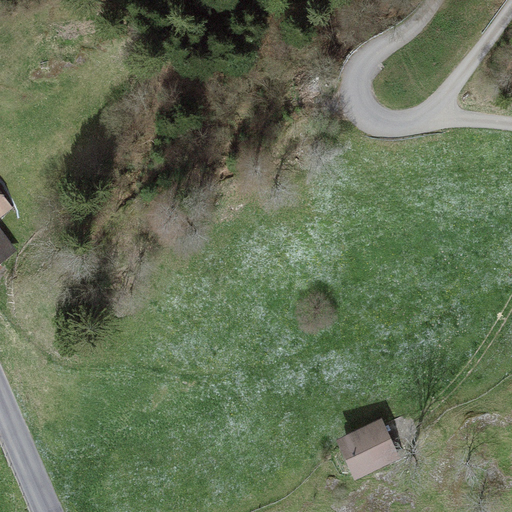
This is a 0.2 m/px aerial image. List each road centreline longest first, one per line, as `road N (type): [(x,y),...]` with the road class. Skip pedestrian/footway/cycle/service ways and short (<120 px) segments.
road 1 (track): [(511,11),(429,113),(374,123),(352,101),(358,69),(433,0)]
road 2 (track): [(396,421),(466,357),(511,292)]
road 3 (tertiary): [(0,401),(47,511)]
